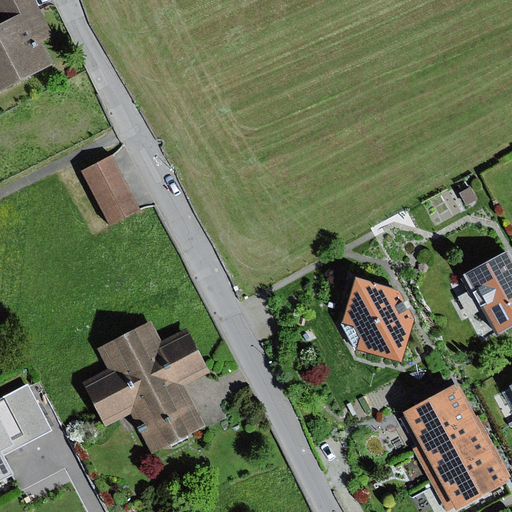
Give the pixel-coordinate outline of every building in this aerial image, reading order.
[(0,86),(53,62),(42,39),(53,34),(37,0),(0,0),(0,15),(3,21),(0,22),(0,86)] [(114,155),(83,169),(109,225),(140,211),(114,155)] [(470,190),(459,195),(464,207),(475,202),(470,190)] [(511,264),(506,254),(466,277),(499,337),(511,329),(511,264)] [(396,295),(350,286),(339,326),(353,353),(395,368),(411,322),(396,295)] [(152,321),(101,348),(115,374),(91,386),(110,423),(134,410),(142,425),(138,427),(141,432),(143,431),(154,452),(208,424),(187,385),(213,371),(191,330),(165,344),(152,321)] [(30,382),(0,397),(0,410),(18,444),(53,425),(30,382)] [(400,417),(416,447),(469,419),(452,389),(400,417)] [(0,479),(16,471),(5,451),(18,444),(0,410),(0,479)] [(469,419),(416,447),(411,450),(428,482),(486,452),(469,419)] [(457,511),(505,487),(486,452),(428,482),(443,511),(448,511),(451,510),(451,511),(457,511)]
